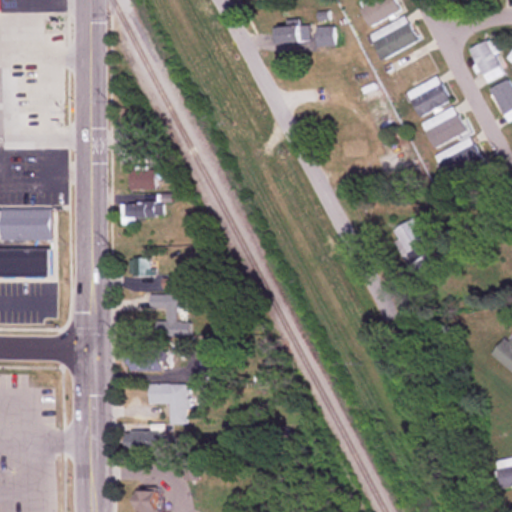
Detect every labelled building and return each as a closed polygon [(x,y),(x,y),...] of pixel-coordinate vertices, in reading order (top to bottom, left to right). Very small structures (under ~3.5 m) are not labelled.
[(369,27),(400,11),(393,0),(361,0),(365,6),(359,9),(369,27)] [(379,58),(417,44),(406,17),(369,32),(379,58)] [(309,43),(309,26),(276,26),(276,43),(309,43)] [(486,84),(504,74),(486,40),(468,49),(486,84)] [(418,117),(450,102),(438,77),(406,92),(418,117)] [(490,88),(505,122),(511,119),(511,88),(508,80),(490,88)] [(466,133),(453,107),(421,124),(434,149),(466,133)] [(434,154),(445,181),(482,166),(471,139),(434,154)] [(129,170),(129,190),(155,190),(155,170),(129,170)] [(126,219),(162,219),(162,204),(126,204),(126,219)] [(0,241),(51,241),(51,210),(0,210),(0,241)] [(417,281),(443,266),(415,218),(389,232),(417,281)] [(0,248),(0,276),(49,277),(49,249),(0,248)] [(129,259),(129,277),(155,277),(155,259),(129,259)] [(163,288),(177,288),(177,279),(162,280),(163,288)] [(151,309),(166,309),(167,330),(181,330),(180,309),(184,309),(184,295),(151,296),(151,309)] [(491,356),(511,373),(511,338),(507,344),(504,340),(491,356)] [(129,372),(165,372),(165,351),(129,351),(129,372)] [(214,359),(201,360),(203,378),(215,377),(214,359)] [(170,404),(170,426),(189,426),(189,385),(149,385),(149,404),(170,404)] [(164,451),(164,432),(126,432),(126,451),(164,451)] [(511,459),(496,459),(496,486),(511,486),(511,459)] [(158,511),(158,491),(138,491),(138,511),(158,511)]
